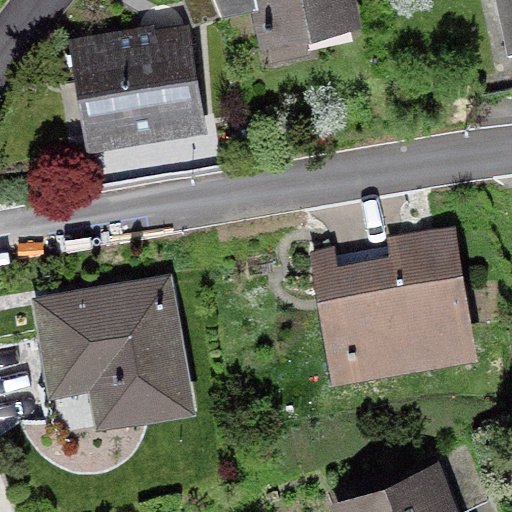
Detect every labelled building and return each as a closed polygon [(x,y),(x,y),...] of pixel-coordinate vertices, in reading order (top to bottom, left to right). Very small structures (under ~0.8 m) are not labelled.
[(177,0),(188,25),(215,14),(209,0),(177,0)] [(209,0),(215,14),(254,5),(260,31),(345,12),(342,0),(209,0)] [(510,50),(511,54),(511,0),(491,0),(503,51),(510,50)] [(192,119),(179,38),(152,42),(151,32),(73,45),(87,136),(192,119)] [(461,337),(444,238),(386,248),(388,258),(328,269),(342,357),(461,337)] [(158,286),(40,307),(53,386),(109,376),(116,416),(171,407),(178,397),(170,354),(175,347),(172,331),(165,326),(158,286)] [(456,511),(457,511),(484,502),(462,446),(435,457),(456,511)] [(342,511),(439,511),(425,474),(341,507),(342,511)]
